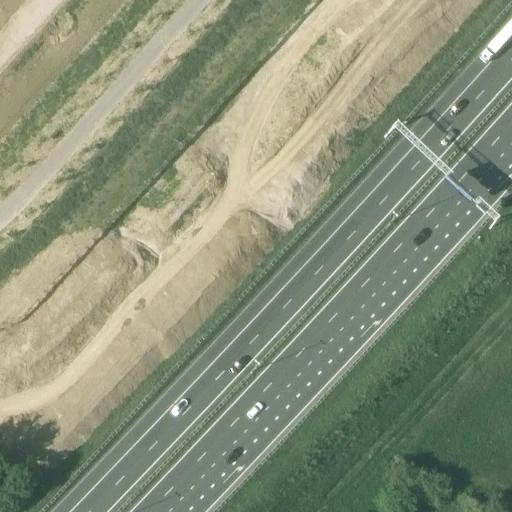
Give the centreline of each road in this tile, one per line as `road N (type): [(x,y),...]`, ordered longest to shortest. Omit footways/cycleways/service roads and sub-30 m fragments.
road 1 (motorway): [(511,49),(80,511)]
road 2 (motorway): [(158,511),(511,133)]
road 3 (unclassified): [(204,0),(0,219)]
